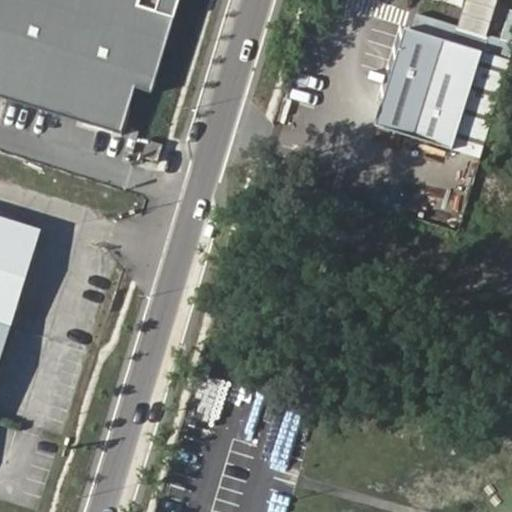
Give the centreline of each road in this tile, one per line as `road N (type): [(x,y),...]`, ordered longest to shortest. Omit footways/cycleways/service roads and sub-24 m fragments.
road 1 (tertiary): [(268,0),(110,511)]
road 2 (unknown): [(0,133),(179,182)]
